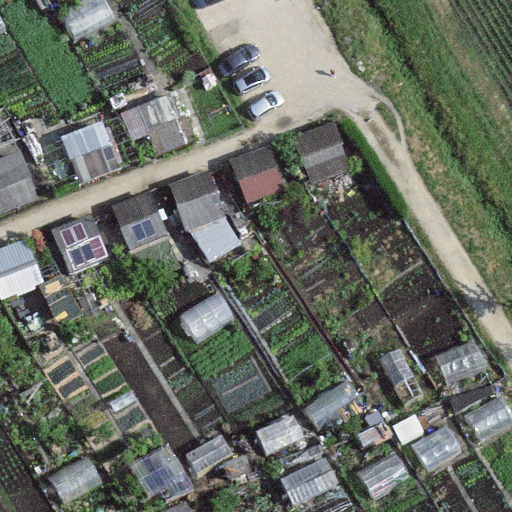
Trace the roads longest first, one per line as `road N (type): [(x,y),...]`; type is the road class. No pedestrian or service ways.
road 1 (track): [(282,0),(511,352)]
road 2 (track): [(354,101),(0,237)]
